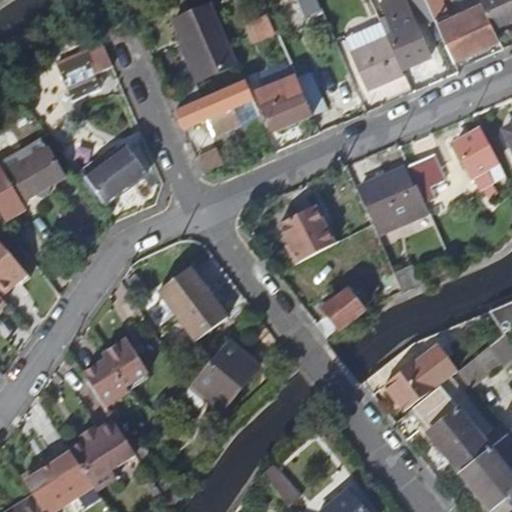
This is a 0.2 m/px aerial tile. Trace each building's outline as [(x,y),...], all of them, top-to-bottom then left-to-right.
[(212,48),(226,42),(207,0),(177,0),(182,11),(193,7),(212,48)] [(321,9),(317,0),(304,0),(310,14),(321,9)] [(388,35),(402,67),(431,54),(406,0),(387,0),(381,3),(394,32),(388,35)] [(427,0),(438,24),(455,16),(447,0),(427,0)] [(511,0),(481,0),(483,4),(493,25),(511,16),(511,0)] [(438,24),(453,59),(499,38),(493,25),(483,4),(455,16),(438,24)] [(260,40),(274,34),(267,18),(253,24),(260,40)] [(402,67),(388,35),(350,51),(368,90),(405,74),(402,67)] [(112,66),(103,44),(84,53),(94,74),(112,66)] [(94,74),(84,53),(57,65),(73,101),(100,90),(94,74)] [(253,86),(279,80),(277,69),(250,76),(253,86)] [(297,79),(298,81),(304,96),(313,116),(327,110),(311,72),(297,79)] [(176,111),(183,129),(207,118),(214,135),(240,124),(235,112),(240,110),(238,105),(253,99),(245,81),(202,100),(176,111)] [(304,96),(298,81),(260,97),(264,107),(284,98),(286,104),(304,96)] [(168,94),(176,111),(202,100),(195,83),(168,94)] [(313,116),(304,96),(286,104),(284,98),(264,107),(262,107),(273,133),(279,131),(313,116)] [(481,129),(455,142),(479,190),(492,183),(486,170),(498,163),(481,129)] [(279,151),(287,148),(279,131),(273,133),(269,135),(276,152),(279,151)] [(0,218),(4,225),(19,212),(14,206),(34,190),(36,192),(42,193),(46,190),(48,187),(48,183),(48,180),(62,170),(44,144),(35,137),(0,162),(0,218)] [(105,203),(147,173),(129,147),(110,161),(105,154),(82,170),(105,203)] [(215,150),(196,159),(203,173),(222,164),(215,150)] [(407,165),(418,188),(419,192),(444,180),(433,155),(407,165)] [(374,226),(378,236),(429,213),(419,192),(418,188),(414,190),(403,168),(360,187),(370,210),(367,211),(374,226)] [(316,207),(281,224),(300,263),(335,245),(316,207)] [(0,295),(4,300),(31,277),(2,243),(0,240),(0,295)] [(385,252),(392,266),(406,260),(400,246),(385,252)] [(395,274),(403,291),(420,283),(412,266),(395,274)] [(177,316),(209,292),(190,267),(158,292),(177,316)] [(317,324),(328,338),(363,309),(347,290),(324,309),(328,315),(317,324)] [(228,317),(209,292),(177,316),(196,341),(228,317)] [(511,302),(489,311),(504,334),(511,327),(511,302)] [(487,371),(499,361),(502,364),(511,356),(511,344),(504,334),(488,347),(476,357),(487,371)] [(84,374),(105,408),(129,393),(126,388),(148,373),(127,340),(103,355),(106,360),(84,374)] [(258,366),(228,341),(193,383),(223,408),(258,366)] [(442,351),(416,362),(425,375),(447,358),(442,351)] [(440,387),(457,373),(447,358),(425,375),(416,362),(386,384),(405,411),(435,388),(436,389),(440,387)] [(483,439),(440,387),(436,389),(412,409),(431,432),(428,434),(460,473),(506,435),(499,426),(483,439)] [(94,487),(98,492),(120,478),(114,468),(136,454),(135,453),(125,439),(113,420),(98,430),(101,435),(88,442),(85,438),(70,448),(94,487)] [(511,441),(506,435),(460,473),(492,511),(506,511),(511,508),(511,475),(496,456),(511,443),(511,441)] [(511,443),(496,456),(511,475),(511,443)] [(44,511),(54,511),(94,487),(70,448),(22,478),(35,498),(44,511)] [(268,483),(290,508),(301,498),(279,474),(268,483)] [(364,511),(346,491),(322,511),(364,511)] [(44,511),(35,498),(13,511),(44,511)]
